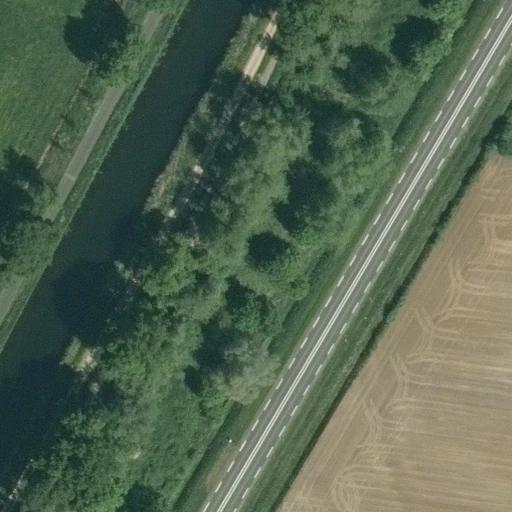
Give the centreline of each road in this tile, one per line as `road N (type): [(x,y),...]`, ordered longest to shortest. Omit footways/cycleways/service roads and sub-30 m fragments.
road 1 (track): [(278,0),(6,511)]
road 2 (primary): [(511,18),(221,511)]
road 3 (unclassified): [(0,302),(156,0)]
